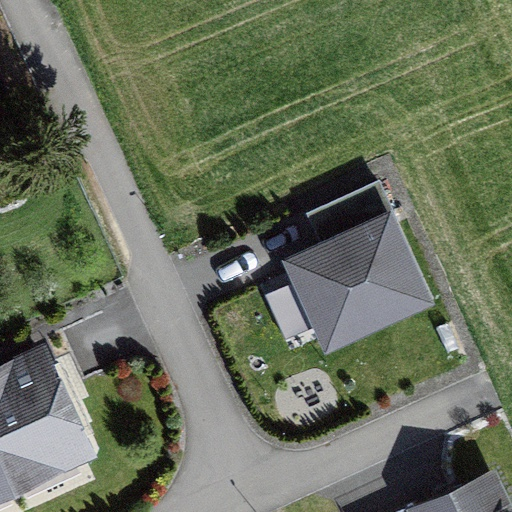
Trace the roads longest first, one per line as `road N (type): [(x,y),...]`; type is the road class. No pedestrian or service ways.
road 1 (residential): [(23,0),(238,493)]
road 2 (residential): [(238,493),(479,389)]
